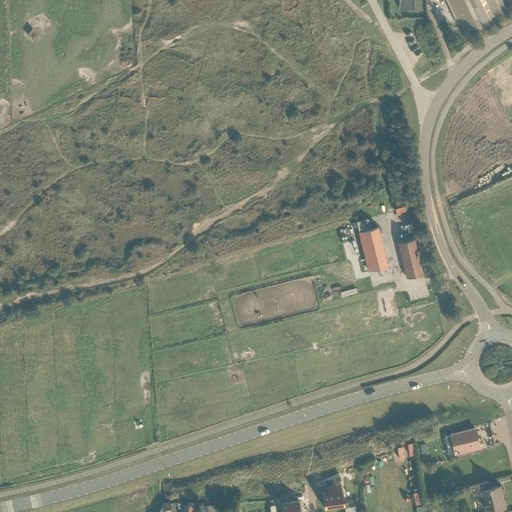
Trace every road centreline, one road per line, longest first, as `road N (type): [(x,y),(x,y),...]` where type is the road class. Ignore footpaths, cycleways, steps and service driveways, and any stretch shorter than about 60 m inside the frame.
road 1 (secondary): [(469,369),(0,511)]
road 2 (unclassified): [(491,335),(440,249),(424,147),(455,74),(511,30)]
